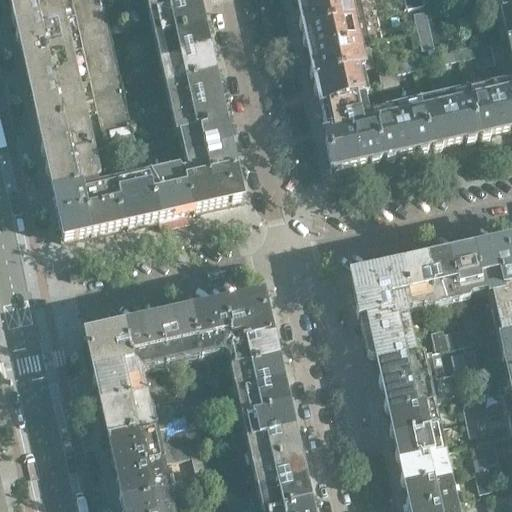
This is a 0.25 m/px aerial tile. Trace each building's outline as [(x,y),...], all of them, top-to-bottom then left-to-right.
[(60,24),(54,0),(14,0),(9,1),(13,19),(11,22),(12,29),(15,30),(16,34),(60,24)] [(105,13),(101,0),(91,0),(95,16),(105,13)] [(195,10),(193,0),(147,0),(152,20),(195,10)] [(339,0),(294,0),(296,0),(298,12),(332,4),(332,2),(339,0)] [(347,22),(344,8),(348,7),(346,0),(339,0),(332,2),(332,4),(298,12),(301,23),(298,25),(300,32),(303,33),(304,36),(338,29),(337,25),(347,22)] [(511,15),(511,0),(500,0),(504,17),(511,15)] [(201,34),(195,10),(152,20),(158,44),(201,34)] [(108,30),(107,22),(105,13),(95,16),(103,49),(112,47),(110,37),(108,30)] [(442,31),(438,16),(426,19),(429,34),(442,31)] [(429,34),(426,19),(425,17),(414,20),(418,36),(429,34)] [(119,27),(118,20),(107,22),(108,30),(119,27)] [(353,47),(350,34),(354,33),(351,22),(347,22),(337,25),(338,29),(304,36),(304,38),(302,41),(303,48),(306,49),(309,60),(343,53),(343,50),(353,47)] [(67,57),(60,24),(16,34),(17,37),(15,40),(16,47),(19,48),(24,67),(67,57)] [(121,35),(119,27),(108,30),(110,37),(121,35)] [(445,46),(442,31),(429,34),(432,49),(445,46)] [(206,58),(201,34),(158,44),(163,68),(206,58)] [(432,49),(429,34),(418,36),(422,53),(433,50),(432,49)] [(490,57),(488,46),(473,50),(475,60),(483,58),(490,57)] [(120,80),(119,78),(118,71),(114,54),(112,47),(103,49),(110,83),(120,80)] [(359,75),(355,57),(359,56),(357,47),(353,47),(343,50),(343,53),(309,60),(311,71),(309,74),(311,81),(314,82),(314,85),(359,75)] [(475,60),(473,50),(452,54),(455,65),(475,60)] [(455,65),(452,54),(434,58),(437,69),(455,65)] [(75,91),(67,57),(24,67),(31,101),(75,91)] [(493,69),(490,57),(483,58),(485,70),(493,69)] [(213,78),(212,71),(208,70),(206,58),(163,68),(169,92),(211,82),(211,81),(213,78)] [(437,69),(434,58),(412,63),(415,73),(437,69)] [(485,70),(483,58),(475,60),(478,72),(485,70)] [(415,73),(412,63),(394,67),(396,78),(415,73)] [(396,78),(394,67),(378,71),(380,81),(389,79),(396,78)] [(130,76),(128,68),(118,71),(119,78),(130,76)] [(365,100),(359,75),(314,85),(315,87),(313,90),(314,97),(317,98),(320,110),(361,101),(365,100)] [(132,83),(130,76),(119,78),(120,80),(121,85),(132,83)] [(399,90),(396,78),(389,79),(391,91),(399,90)] [(391,91),(389,79),(380,81),(383,93),(391,91)] [(127,113),(121,85),(120,80),(110,83),(118,115),(127,113)] [(216,106),(214,96),(217,93),(215,86),(212,85),(211,82),(169,92),(174,115),(216,106)] [(511,90),(491,95),(501,137),(511,135),(511,90)] [(82,123),(75,91),(31,101),(38,133),(82,123)] [(501,137),(491,95),(445,105),(455,148),(464,146),(466,148),(474,146),(475,143),(479,142),(481,145),(489,143),(490,140),(501,137)] [(365,118),(364,116),(361,101),(320,110),(325,133),(354,127),(352,121),(365,118)] [(455,148),(445,105),(420,110),(430,153),(431,153),(433,155),(441,153),(442,150),(455,148)] [(222,130),(216,106),(174,115),(179,140),(181,139),(222,130)] [(430,153),(420,110),(396,116),(406,159),(416,156),(418,158),(426,157),(427,154),(430,153)] [(141,123),(139,115),(128,118),(130,126),(141,123)] [(406,159),(396,116),(373,121),(382,164),(384,164),(386,166),(393,164),(394,161),(406,159)] [(382,164),(373,121),(366,122),(365,118),(352,121),(354,127),(325,133),(327,139),(324,140),(332,175),(368,167),(370,169),(378,167),(379,164),(382,164)] [(108,165),(105,152),(99,155),(90,157),(82,123),(38,133),(42,152),(40,155),(42,162),(45,163),(47,171),(44,174),(46,181),(49,182),(53,200),(80,194),(97,190),(98,189),(94,174),(104,171),(108,165)] [(143,131),(141,123),(130,126),(132,133),(143,131)] [(227,154),(222,130),(181,139),(187,163),(227,154)] [(133,141),(132,135),(115,139),(116,145),(133,141)] [(137,157),(135,150),(133,141),(116,145),(120,161),(137,157)] [(161,151),(159,144),(148,147),(150,154),(161,151)] [(151,161),(150,154),(148,147),(140,149),(143,163),(151,161)] [(162,156),(161,151),(150,154),(151,161),(159,159),(162,156)] [(234,174),(233,166),(230,165),(227,154),(187,163),(190,177),(181,179),(184,190),(233,179),(232,176),(234,174)] [(139,163),(137,157),(120,161),(121,165),(124,167),(139,163)] [(191,219),(184,190),(181,179),(149,186),(158,226),(191,219)] [(239,208),(233,179),(184,190),(191,219),(239,208)] [(158,226),(149,186),(115,193),(124,233),(158,226)] [(124,233),(115,193),(99,197),(98,189),(97,190),(80,194),(91,241),(124,233)] [(91,241),(80,194),(53,200),(63,247),(91,241)] [(511,291),(511,249),(484,256),(482,253),(475,255),(474,258),(472,259),(480,298),(488,297),(490,304),(502,301),(501,298),(511,295),(511,292),(511,291)] [(480,298),(472,259),(470,259),(467,257),(461,258),(459,261),(448,264),(458,308),(469,305),(472,300),(479,299),(480,298)] [(84,281),(82,274),(89,272),(87,264),(67,268),(71,284),(84,281)] [(458,308),(448,264),(424,269),(434,313),(458,308)] [(434,313),(424,269),(414,271),(411,269),(405,271),(403,274),(401,274),(409,314),(411,314),(417,312),(422,316),(434,313)] [(409,314),(401,274),(399,275),(397,272),(390,274),(389,277),(351,285),(357,315),(355,316),(357,325),(359,324),(359,325),(379,321),(380,324),(390,322),(391,326),(402,324),(400,316),(409,314)] [(511,315),(511,291),(511,292),(511,295),(501,298),(502,301),(490,304),(493,320),(511,315)] [(273,343),(264,301),(225,309),(226,313),(223,314),(230,345),(239,343),(241,350),(269,343),(273,343)] [(230,345),(223,314),(220,314),(219,311),(189,318),(190,321),(199,363),(222,357),(228,349),(227,346),(230,345)] [(511,341),(511,315),(493,320),(499,344),(500,344),(511,341)] [(199,363),(190,321),(189,318),(156,325),(156,329),(166,370),(199,363)] [(405,339),(402,324),(391,326),(390,322),(380,324),(379,321),(359,325),(365,348),(405,339)] [(166,370),(156,329),(156,325),(126,332),(126,335),(123,336),(131,371),(134,371),(141,375),(166,370)] [(479,339),(477,329),(470,331),(466,332),(467,335),(468,341),(479,339)] [(131,371),(123,336),(120,337),(119,333),(81,342),(89,378),(93,377),(93,380),(131,371)] [(470,351),(468,341),(467,335),(459,337),(462,352),(470,351)] [(444,347),(443,341),(442,337),(438,338),(431,340),(433,349),(444,347)] [(462,352),(459,337),(451,339),(454,354),(459,353),(462,352)] [(416,363),(413,352),(408,353),(405,339),(365,348),(367,360),(371,362),(376,361),(378,371),(416,363)] [(454,354),(451,339),(443,341),(444,347),(446,356),(454,354)] [(481,348),(479,339),(468,341),(470,351),(481,348)] [(511,341),(500,344),(504,359),(500,360),(503,372),(506,371),(511,369),(511,341)] [(275,367),(269,343),(241,350),(239,343),(230,345),(227,346),(228,349),(222,357),(230,362),(233,377),(275,367)] [(446,356),(444,347),(433,349),(435,358),(446,356)] [(476,373),(472,356),(461,359),(462,364),(464,376),(476,373)] [(435,358),(416,363),(378,371),(380,380),(378,383),(379,390),(382,392),(383,394),(425,385),(434,383),(440,381),(435,358)] [(464,376),(462,364),(452,366),(455,378),(464,376)] [(280,391),(275,367),(233,377),(239,400),(280,391)] [(154,384),(141,375),(134,371),(131,371),(93,380),(94,382),(92,384),(93,390),(96,392),(100,413),(142,403),(158,400),(154,384)] [(480,392),(476,373),(464,376),(468,390),(469,395),(480,392)] [(468,390),(464,376),(455,378),(458,392),(468,390)] [(218,389),(216,379),(207,381),(210,391),(218,389)] [(210,391),(207,381),(196,384),(193,384),(196,394),(198,394),(210,391)] [(434,383),(425,385),(383,394),(385,405),(383,407),(385,415),(388,416),(388,418),(430,409),(440,407),(434,383)] [(196,394),(193,384),(179,387),(182,397),(189,395),(196,394)] [(182,397),(179,387),(175,388),(168,390),(166,393),(168,400),(182,397)] [(287,410),(285,403),(282,402),(280,391),(239,400),(244,424),(285,415),(285,413),(287,410)] [(202,409),(198,394),(196,394),(189,395),(191,405),(192,411),(202,409)] [(189,395),(182,397),(168,400),(170,410),(181,407),(191,405),(189,395)] [(149,437),(149,436),(151,436),(159,434),(152,406),(142,403),(100,413),(108,446),(149,437)] [(195,426),(195,423),(192,411),(191,405),(181,407),(186,429),(195,426)] [(486,420),(483,405),(471,407),(472,411),(475,422),(486,420)] [(436,434),(430,409),(388,418),(391,429),(388,432),(390,439),(393,441),(394,443),(436,434)] [(475,425),(475,422),(472,411),(462,413),(466,427),(475,425)] [(291,439),(288,428),(291,426),(289,419),(286,417),(285,415),(244,424),(249,448),(291,439)] [(487,423),(486,420),(475,422),(475,425),(478,438),(479,442),(491,440),(487,423)] [(205,433),(203,422),(195,423),(195,426),(197,435),(205,433)] [(478,438),(475,425),(466,427),(469,441),(478,438)] [(203,458),(199,443),(197,435),(195,426),(186,429),(184,429),(191,462),(203,460),(203,458)] [(207,441),(205,433),(197,435),(199,443),(207,441)] [(441,458),(436,434),(394,443),(396,454),(394,457),(396,464),(399,465),(399,468),(441,458)] [(158,470),(151,436),(149,436),(149,437),(108,446),(115,479),(158,470)] [(296,463),(291,439),(249,448),(254,472),(296,463)] [(498,471),(494,454),(482,457),(484,463),(486,474),(498,471)] [(447,483),(441,458),(399,468),(402,478),(400,481),(401,489),(404,490),(405,492),(447,483)] [(210,493),(210,490),(208,482),(205,471),(203,460),(191,462),(199,496),(210,493)] [(301,486),(296,463),(254,472),(260,496),(301,486)] [(486,474),(484,463),(474,465),(476,476),(486,474)] [(216,480),(213,469),(205,471),(208,482),(216,480)] [(124,511),(166,503),(158,470),(115,479),(120,500),(118,503),(119,509),(122,510),(122,511),(124,511)] [(501,488),(498,471),(486,474),(490,489),(490,491),(501,488)] [(490,489),(486,474),(476,476),(477,479),(474,480),(478,499),(491,496),(490,491),(490,489)] [(218,488),(216,480),(208,482),(210,490),(218,488)] [(430,511),(452,507),(447,483),(405,492),(407,503),(405,506),(406,511),(430,511)] [(308,505),(307,498),(303,497),(301,486),(260,496),(263,511),(298,511),(306,510),(306,508),(308,505)] [(214,511),(213,506),(210,493),(199,496),(202,511),(214,511)] [(167,511),(166,503),(124,511),(167,511)]
